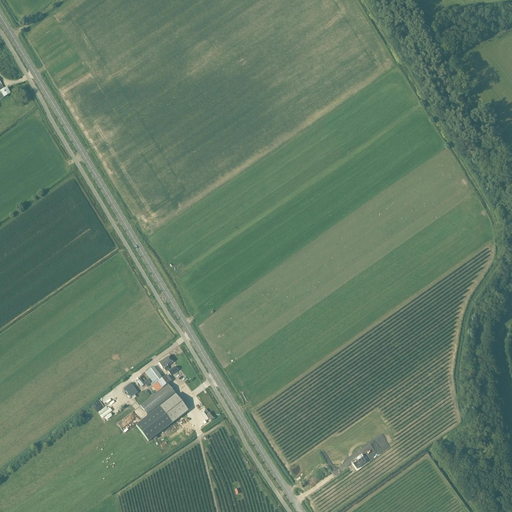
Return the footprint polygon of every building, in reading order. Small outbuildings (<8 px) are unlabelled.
[(10,94),(7,88),(0,92),(4,98),(10,94)] [(163,370),(164,369),(166,372),(170,369),(168,366),(172,363),(168,357),(158,363),(163,370)] [(145,373),(152,383),(151,383),(148,379),(143,383),(147,387),(150,385),(156,392),(171,381),(167,375),(162,378),(153,367),(145,373)] [(171,376),(178,372),(174,367),(168,372),(171,376)] [(138,393),(131,383),(123,389),(130,399),(138,393)] [(147,416),(175,394),(167,385),(140,406),(147,416)] [(176,395),(136,426),(148,442),(188,411),(176,395)] [(111,412),(106,405),(112,401),(111,399),(100,407),(101,409),(98,412),(104,418),(111,412)] [(337,475),(384,444),(368,420),(320,451),(337,475)]
